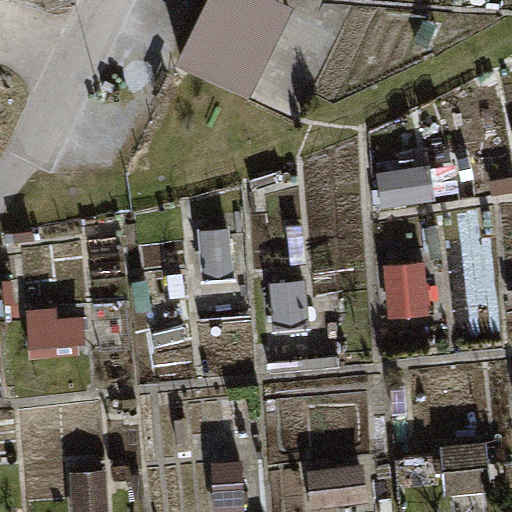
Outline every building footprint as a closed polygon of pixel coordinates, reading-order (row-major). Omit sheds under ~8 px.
[(200,0),(175,52),(242,84),(282,0),(200,0)] [(384,202),(436,193),(430,159),(379,168),(384,202)] [(236,223),(199,226),(203,272),(240,269),(236,223)] [(389,313),(434,310),(429,255),(385,259),(389,313)] [(83,347),(85,309),(30,306),(29,344),(83,347)] [(448,485),(490,482),(487,440),(445,444),(448,485)] [(315,508),(370,497),(363,456),(308,466),(315,508)] [(112,511),(110,465),(74,466),(75,511),(112,511)]
